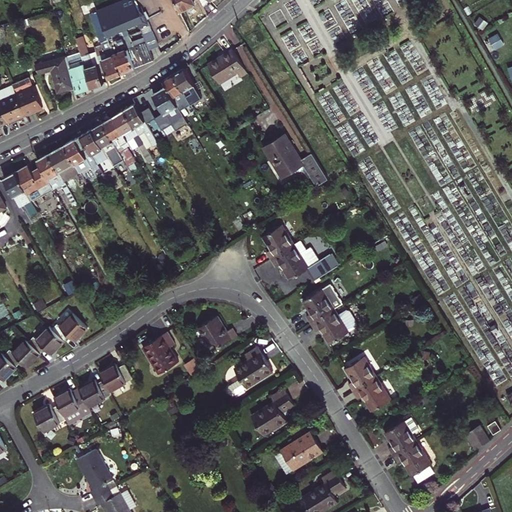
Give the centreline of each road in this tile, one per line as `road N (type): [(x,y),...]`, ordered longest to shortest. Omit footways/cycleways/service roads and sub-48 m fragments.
road 1 (residential): [(0,403),(166,300),(198,289),(238,290),(272,318),(400,511)]
road 2 (residential): [(0,150),(159,68),(246,0)]
road 3 (residential): [(0,405),(52,501),(82,504)]
